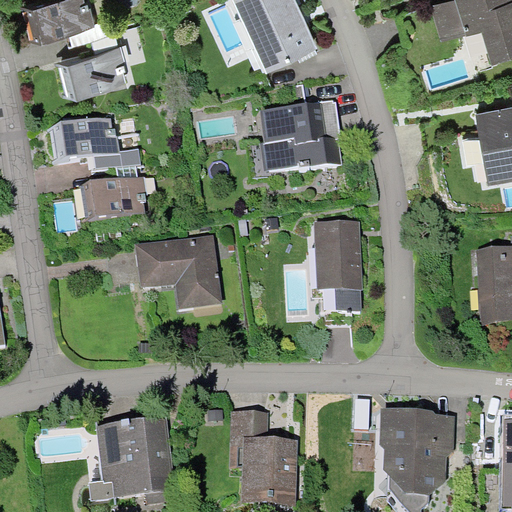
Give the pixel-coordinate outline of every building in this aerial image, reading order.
[(86,5),(84,0),(62,0),(33,11),(35,17),(41,45),(69,36),(95,28),(95,25),(90,9),(89,9),(88,5),(86,5)] [(304,18),(295,0),(232,0),(267,73),(319,49),(304,18)] [(511,0),(451,0),(431,6),(442,42),(466,35),(466,37),(482,32),(492,65),(511,58),(511,0)] [(110,20),(95,25),(95,28),(69,36),(72,48),(92,42),(114,35),(110,20)] [(114,35),(92,42),(94,54),(119,48),(116,34),(114,35)] [(85,56),(55,64),(63,99),(127,88),(123,74),(126,73),(120,47),(119,48),(94,54),(85,56)] [(333,101),(321,102),(326,138),(338,136),(341,136),(337,102),(334,103),(333,101)] [(321,102),(260,110),(265,143),(261,143),(264,170),(297,166),(298,169),(342,163),(338,139),(338,136),(326,138),(321,102)] [(511,181),(511,108),(476,114),(477,122),(488,185),(511,181)] [(113,129),(111,117),(47,129),(51,155),(52,165),(95,158),(120,154),(120,151),(117,136),(116,135),(115,128),(113,129)] [(139,148),(120,151),(120,154),(95,158),(96,169),(117,167),(135,165),(141,164),(139,148)] [(135,165),(117,167),(119,180),(138,177),(135,165)] [(147,203),(144,176),(138,177),(119,180),(109,181),(81,185),(86,222),(146,214),(144,203),(147,203)] [(361,233),(360,221),(314,222),(317,290),(323,290),(335,290),(360,290),(364,290),(361,233)] [(214,235),(135,244),(141,288),(175,283),(178,309),(222,303),(214,235)] [(511,247),(477,250),(481,322),(511,320),(511,247)] [(324,310),(336,310),(335,290),(323,290),(324,310)] [(360,290),(335,290),(336,310),(361,310),(360,290)] [(370,399),(356,399),(355,428),(369,429),(370,399)] [(403,409),(381,408),(379,444),(385,448),(384,470),(389,475),(407,494),(429,495),(446,483),(447,457),(454,451),(455,416),(436,413),(433,410),(403,409)] [(229,468),(243,468),(241,503),(295,505),(298,439),(267,438),(269,412),(232,411),(229,468)] [(125,422),(96,425),(103,481),(89,483),(91,501),(175,489),(165,417),(125,422)] [(511,418),(504,418),(502,508),(511,508),(511,505),(511,418)] [(428,502),(429,495),(407,494),(389,475),(388,489),(410,511),(421,511),(422,508),(428,502)]
